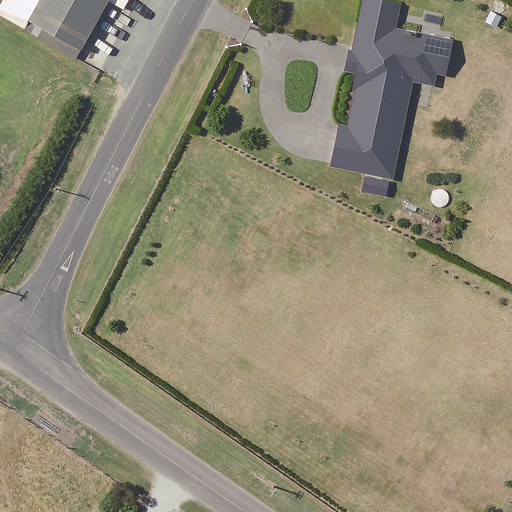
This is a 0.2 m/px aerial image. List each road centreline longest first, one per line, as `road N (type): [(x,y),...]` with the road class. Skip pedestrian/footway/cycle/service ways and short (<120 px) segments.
road 1 (unclassified): [(192,0),(11,348)]
road 2 (unclassified): [(11,348),(242,511)]
